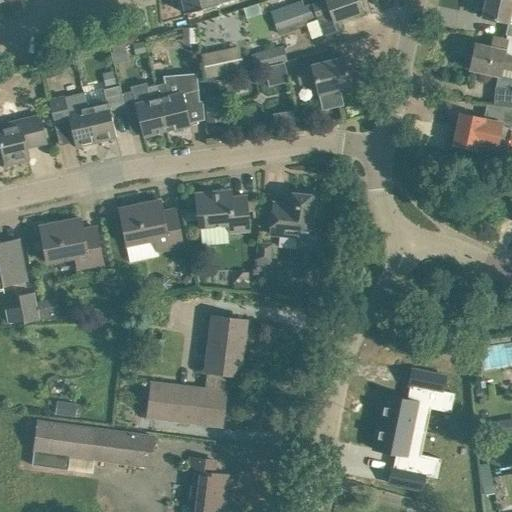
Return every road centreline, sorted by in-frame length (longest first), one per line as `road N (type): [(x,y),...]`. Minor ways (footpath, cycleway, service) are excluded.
road 1 (residential): [(0,197),(123,168),(323,142),(382,148)]
road 2 (unclassified): [(312,511),(354,337),(414,230)]
road 3 (unclassified): [(382,148),(417,0)]
